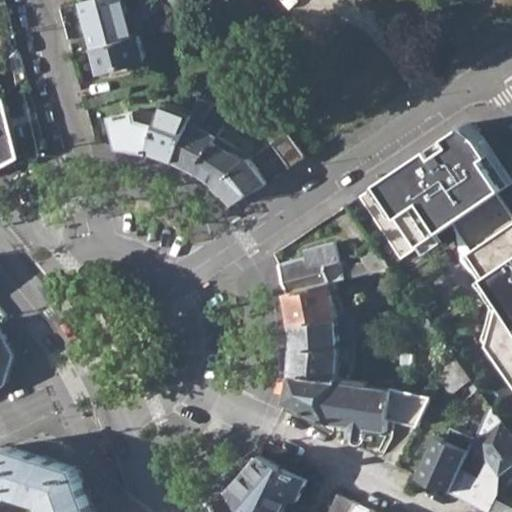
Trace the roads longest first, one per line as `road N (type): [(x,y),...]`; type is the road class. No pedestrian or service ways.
road 1 (residential): [(495,69),(170,287)]
road 2 (residential): [(444,511),(183,384)]
road 3 (residential): [(96,249),(34,0)]
